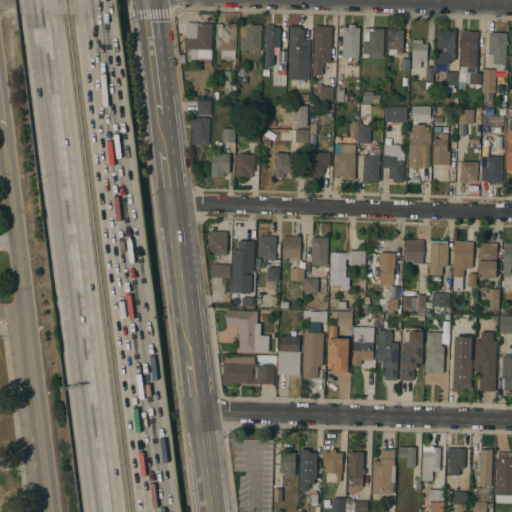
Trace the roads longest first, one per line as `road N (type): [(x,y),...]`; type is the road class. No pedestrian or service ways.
road 1 (motorway): [(46,23),(109,511)]
road 2 (motorway): [(147,511),(93,22)]
road 3 (tertiary): [(0,97),(50,511)]
road 4 (residential): [(511,213),(177,204)]
road 5 (residential): [(511,420),(202,413)]
road 6 (tertiary): [(511,5),(296,0)]
road 7 (secondary): [(193,346),(177,204)]
